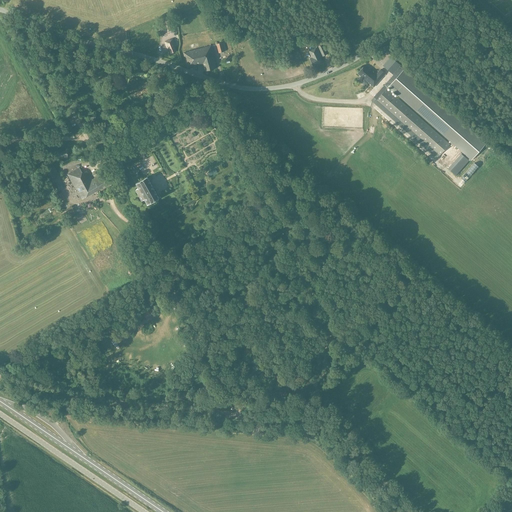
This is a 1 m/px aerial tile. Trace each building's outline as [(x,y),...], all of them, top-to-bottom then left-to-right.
[(174,21),(169,22),(169,26),(171,25),(173,33),(177,32),(174,21)] [(165,42),(168,49),(169,49),(171,53),(176,51),(174,47),(176,46),(173,39),(165,42)] [(216,44),(219,53),(225,51),(222,42),(216,44)] [(204,71),(216,68),(214,60),(215,60),(211,45),(184,53),(188,69),(197,66),(203,64),(204,71)] [(319,47),(323,56),(327,54),(322,45),(319,47)] [(317,63),(317,62),(321,60),(316,49),(309,52),(312,58),(310,59),(313,65),(317,63)] [(437,159),(449,145),(387,89),(389,87),(471,160),(486,143),(401,67),(402,66),(394,59),(385,68),(392,74),(393,75),(374,97),(376,99),(373,102),(437,159)] [(358,73),(362,76),(360,79),(363,81),(365,79),(374,87),(386,74),(381,70),(376,75),(371,71),(370,71),(364,66),(358,73)] [(67,151),(58,151),(58,159),(68,158),(67,151)] [(461,154),(448,168),(456,175),(469,161),(461,154)] [(54,175),(57,173),(53,165),(45,170),(50,180),(53,178),(56,177),(54,175)] [(102,174),(92,180),(86,170),(82,173),(79,168),(67,174),(81,199),(108,184),(102,174)] [(153,187),(147,177),(142,180),(137,183),(140,188),(138,190),(143,199),(145,198),(148,203),(158,197),(153,187)] [(71,207),(65,210),(69,217),(74,214),(71,207)] [(150,306),(142,311),(145,317),(153,312),(150,306)]
